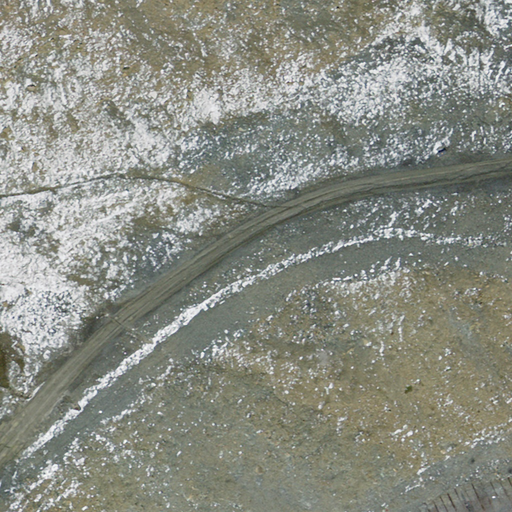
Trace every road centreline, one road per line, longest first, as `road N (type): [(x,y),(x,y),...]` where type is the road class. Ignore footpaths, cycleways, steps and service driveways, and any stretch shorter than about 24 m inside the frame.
road 1 (track): [(280,209),(88,340),(0,445)]
road 2 (track): [(511,176),(280,209)]
